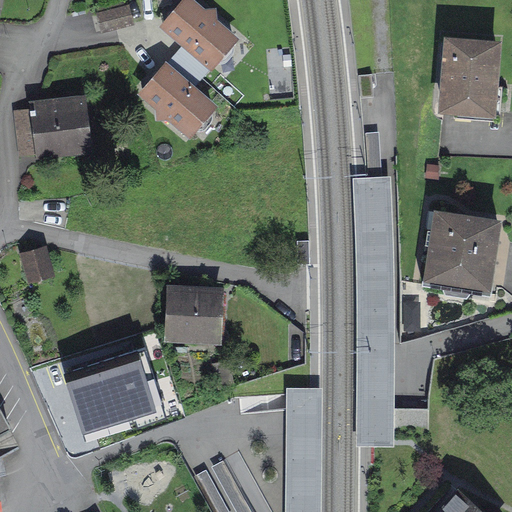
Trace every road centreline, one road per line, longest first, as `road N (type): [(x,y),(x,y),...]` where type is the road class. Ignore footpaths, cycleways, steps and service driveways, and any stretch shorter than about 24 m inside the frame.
road 1 (residential): [(1,228),(308,284)]
road 2 (residential): [(61,0),(10,96),(1,228)]
road 3 (residential): [(42,511),(46,447),(0,342)]
